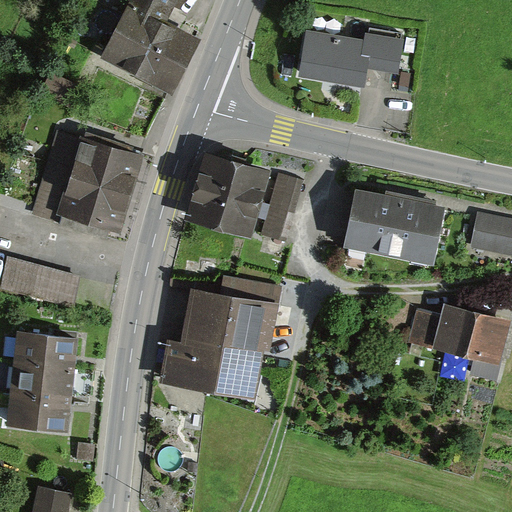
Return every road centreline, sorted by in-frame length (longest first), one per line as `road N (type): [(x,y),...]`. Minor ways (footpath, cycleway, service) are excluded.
road 1 (unclassified): [(197,107),(147,270),(112,511)]
road 2 (unclassified): [(511,179),(197,107)]
road 3 (track): [(301,355),(254,511)]
